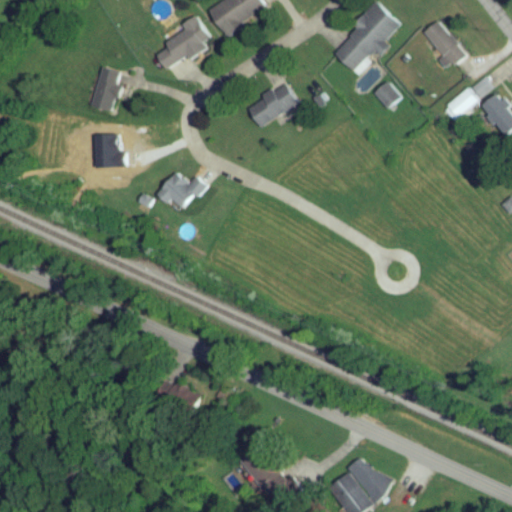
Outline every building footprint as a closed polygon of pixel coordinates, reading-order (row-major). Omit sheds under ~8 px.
[(260,2),(259,3),(257,0),(229,0),(209,12),(226,41),(268,16),(260,2)] [(403,34),(377,7),(352,31),(357,36),(335,58),(358,81),(371,68),(370,67),(403,34)] [(155,54),(169,77),(208,54),(205,49),(211,45),(200,26),(155,54)] [(424,39),(451,74),(467,62),(440,26),(424,39)] [(112,119),(125,80),(104,73),(91,111),(112,119)] [(376,100),(390,116),(403,104),(389,88),(376,100)] [(247,112),(261,134),(300,111),(286,89),(247,112)] [(459,125),(480,108),(469,95),(448,112),(459,125)] [(511,140),(511,115),(497,100),(481,116),(509,143),(511,140)] [(190,189),(176,178),(159,199),(184,219),(207,190),(196,182),(190,189)]
